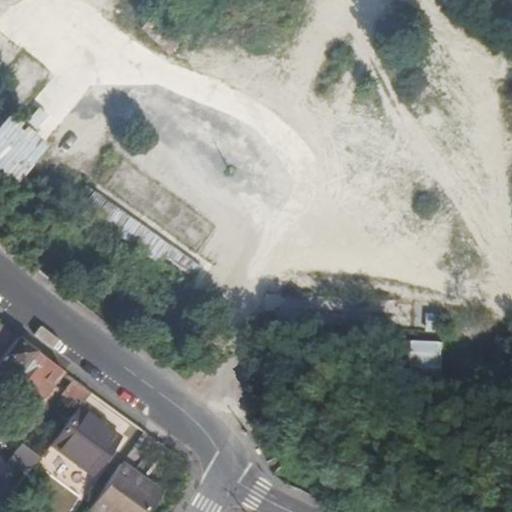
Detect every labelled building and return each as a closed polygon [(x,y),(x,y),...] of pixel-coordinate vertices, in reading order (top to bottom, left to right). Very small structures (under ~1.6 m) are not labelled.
[(0,121),(0,170),(16,183),(48,142),(8,111),(0,121)] [(188,282),(200,263),(103,200),(91,219),(188,282)] [(444,332),(444,314),(428,313),(427,331),(444,332)] [(0,357),(15,337),(0,324),(0,357)] [(0,357),(0,379),(5,373),(41,399),(62,372),(15,337),(0,357)] [(410,378),(441,379),(443,341),(412,340),(410,378)] [(49,447),(34,469),(76,501),(121,441),(78,409),(49,447)] [(20,440),(5,459),(24,475),(39,456),(20,440)] [(119,464),(86,509),(90,511),(106,511),(146,511),(160,494),(119,464)] [(0,511),(17,491),(0,478),(0,511)]
